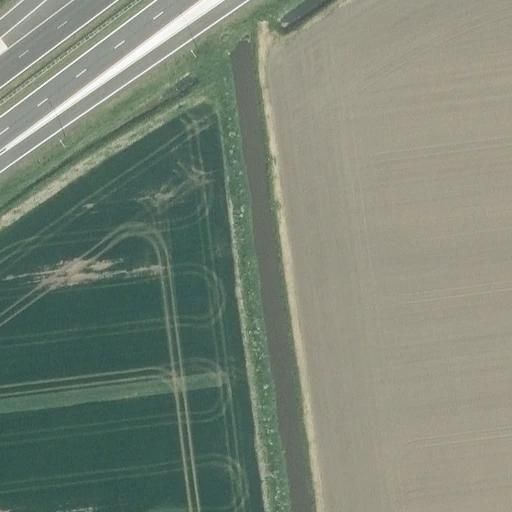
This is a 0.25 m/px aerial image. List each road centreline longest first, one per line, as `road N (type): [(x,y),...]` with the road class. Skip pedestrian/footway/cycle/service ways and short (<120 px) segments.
road 1 (motorway): [(0,156),(57,125),(229,0)]
road 2 (motorway): [(0,138),(186,0)]
road 3 (motorway): [(105,0),(0,77)]
